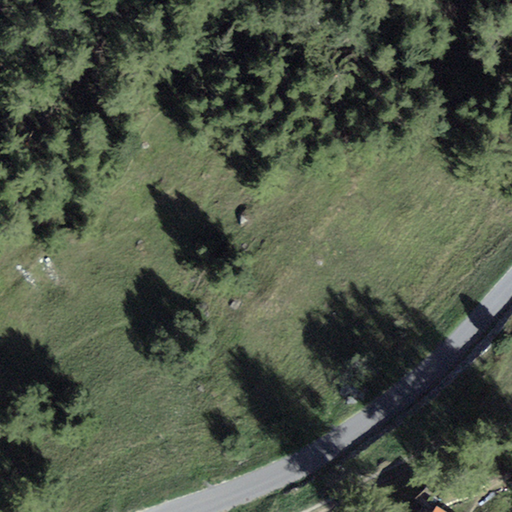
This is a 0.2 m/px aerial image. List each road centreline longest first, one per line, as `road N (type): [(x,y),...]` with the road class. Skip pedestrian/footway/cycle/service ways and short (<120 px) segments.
road 1 (unclassified): [(184,511),(278,475),(384,412),(511,286)]
road 2 (track): [(511,429),(311,511)]
